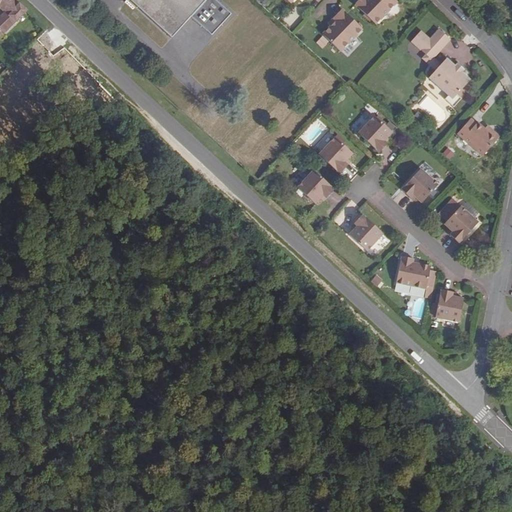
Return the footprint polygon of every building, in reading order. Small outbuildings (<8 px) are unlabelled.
[(29,10),(16,0),(0,0),(0,7),(4,11),(0,15),(0,32),(3,36),(29,10)] [(130,0),(172,37),(204,0),(130,0)] [(359,0),(355,5),(375,24),(397,2),(395,0),(359,0)] [(334,19),(337,22),(331,28),(323,36),(341,53),(363,30),(342,11),(334,19)] [(334,19),(328,25),(331,28),(337,22),(334,19)] [(419,32),(411,42),(424,55),(427,57),(436,47),(439,50),(449,39),(438,29),(429,40),(419,32)] [(440,64),(433,58),(439,50),(436,47),(427,57),(424,55),(421,58),(434,71),(440,64)] [(428,78),(430,80),(448,60),(445,59),(440,64),(434,71),(428,78)] [(460,98),(456,95),(469,80),(448,60),(430,80),(447,96),(443,99),(452,108),(460,98)] [(387,126),(389,123),(380,115),(378,117),(387,126)] [(378,117),(376,116),(360,133),(381,152),(389,143),(386,140),(394,132),(378,117)] [(477,125),(470,120),(457,135),(482,157),(499,138),(491,131),(489,133),(478,124),(477,125)] [(397,127),(391,122),(389,123),(387,126),(393,131),(397,127)] [(353,153),(335,137),(319,155),(341,175),(349,165),(345,162),(353,153)] [(450,159),(455,153),(447,147),(442,153),(450,159)] [(439,185),(421,169),(402,190),(410,199),(413,195),(422,203),(439,185)] [(326,198),(335,189),(314,170),(298,188),(316,204),(323,196),(326,198)] [(451,235),(459,244),(479,223),(475,219),(456,202),(442,218),(447,223),(445,225),(453,233),(451,235)] [(463,208),(475,219),(479,214),(467,203),(463,208)] [(370,255),(386,238),(365,218),(356,227),(359,230),(352,239),(370,255)] [(415,259),(403,257),(397,283),(427,289),(427,288),(433,289),(436,272),(431,271),(431,267),(421,264),(420,266),(414,264),(415,259)] [(370,282),(377,287),(382,280),(376,275),(370,282)] [(436,317),(459,322),(464,297),(453,296),(454,292),(442,289),(439,306),(433,305),(431,314),(436,315),(436,317)]
